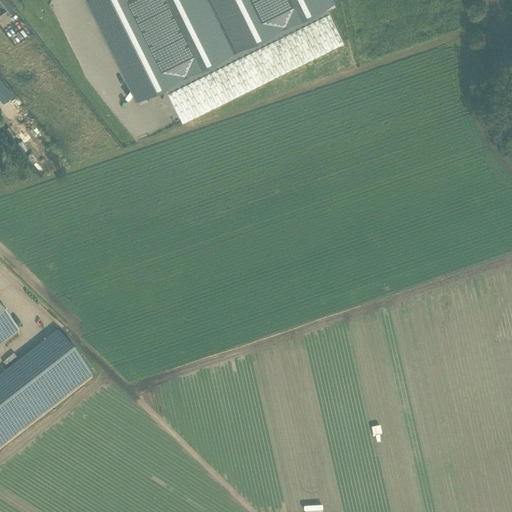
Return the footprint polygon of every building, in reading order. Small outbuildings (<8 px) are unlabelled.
[(6,14),(7,15),(14,9),(6,0),(0,0),(0,15),(2,18),(6,14)] [(209,0),(85,0),(135,100),(164,86),(235,51),(209,0)] [(209,0),(235,51),(326,6),(333,2),(335,1),(334,0),(209,0)] [(235,51),(164,86),(182,121),(343,42),(343,41),(329,12),(326,6),(235,51)] [(0,80),(0,100),(2,103),(12,96),(0,80)] [(19,121),(9,129),(19,142),(29,135),(19,121)] [(48,185),(59,185),(59,175),(48,176),(48,185)] [(11,199),(1,202),(4,214),(16,211),(17,216),(29,213),(25,200),(12,203),(11,199)] [(0,348),(19,334),(0,308),(0,348)] [(57,334),(0,378),(0,449),(92,378),(57,334)]
